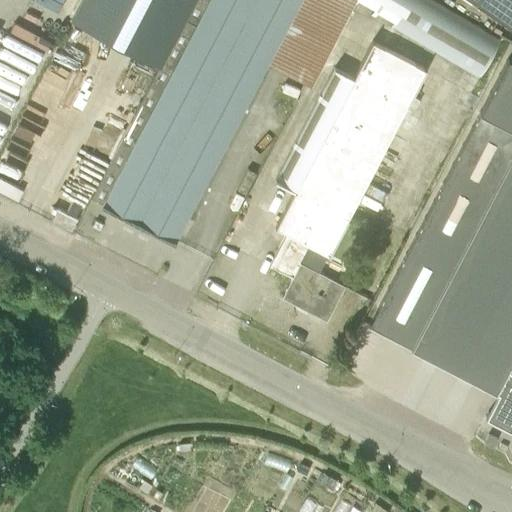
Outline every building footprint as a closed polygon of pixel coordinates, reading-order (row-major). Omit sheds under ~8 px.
[(159,66),(193,0),(81,0),(71,20),(159,66)] [(193,0),(159,66),(90,198),(173,241),(295,0),(193,0)] [(511,0),(475,0),(511,25),(511,0)] [(344,285),(320,272),(347,218),(406,105),(407,106),(426,68),(424,68),(424,69),(373,43),(373,41),(372,40),(352,77),(364,83),(305,196),(293,190),(274,227),(292,236),(275,269),(291,277),(281,297),(325,320),(344,285)] [(507,59),(369,325),(495,391),(507,367),(511,356),(511,50),(511,51),(507,59)] [(94,225),(101,229),(104,223),(97,219),(94,225)] [(511,369),(507,367),(496,391),(498,392),(485,416),(511,429),(511,369)] [(487,434),(483,444),(492,447),(496,438),(487,434)]
